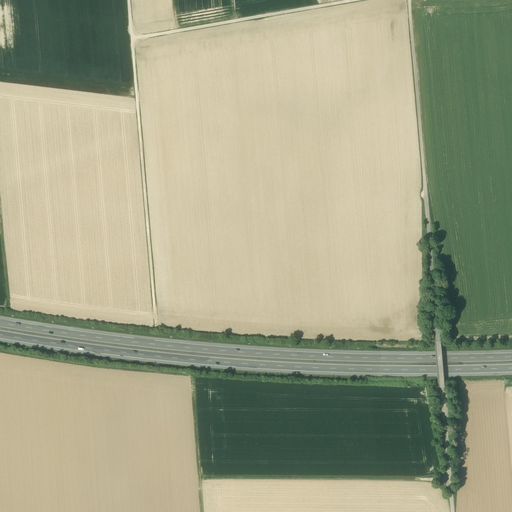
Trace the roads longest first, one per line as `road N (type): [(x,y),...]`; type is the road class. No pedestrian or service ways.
road 1 (motorway): [(511,357),(241,352),(0,322)]
road 2 (motorway): [(0,335),(242,364),(511,369)]
road 3 (track): [(451,511),(409,0)]
road 4 (track): [(128,0),(156,327)]
road 5 (track): [(448,479),(202,476)]
road 6 (track): [(131,39),(355,0)]
